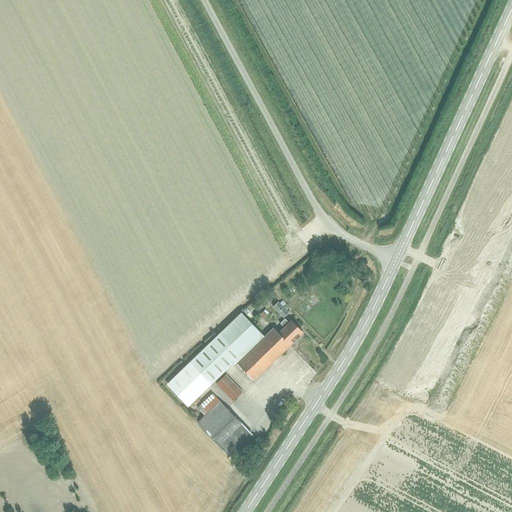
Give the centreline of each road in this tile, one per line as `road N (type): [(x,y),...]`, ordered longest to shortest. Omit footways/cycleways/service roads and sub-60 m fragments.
road 1 (unclassified): [(396,261),(334,229),(320,213),(204,0)]
road 2 (secondary): [(245,511),(337,372),(396,261)]
road 3 (secondary): [(396,261),(511,11)]
